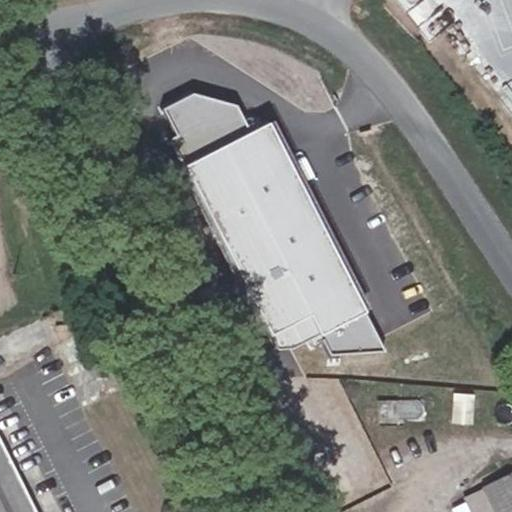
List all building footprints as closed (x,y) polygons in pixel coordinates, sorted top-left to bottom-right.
[(191,92),(161,106),(280,339),(313,322),(328,352),(379,352),(266,115),(245,125),(234,103),(191,92)] [(471,411),(472,396),(455,394),(454,409),(471,411)] [(470,423),(471,411),(454,409),(452,421),(470,423)] [(33,511),(0,444),(0,511),(33,511)] [(511,511),(511,471),(480,488),(492,511),(511,511)] [(492,511),(480,488),(463,497),(470,511),(492,511)]
